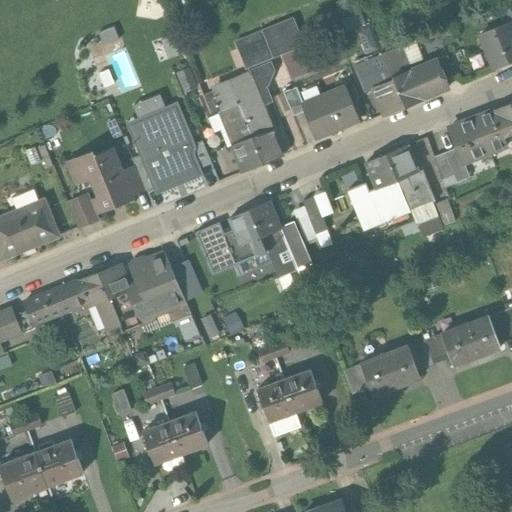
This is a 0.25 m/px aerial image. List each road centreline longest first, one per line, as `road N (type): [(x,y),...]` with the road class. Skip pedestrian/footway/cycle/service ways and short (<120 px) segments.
road 1 (residential): [(0,287),(511,83)]
road 2 (residential): [(511,399),(216,511)]
